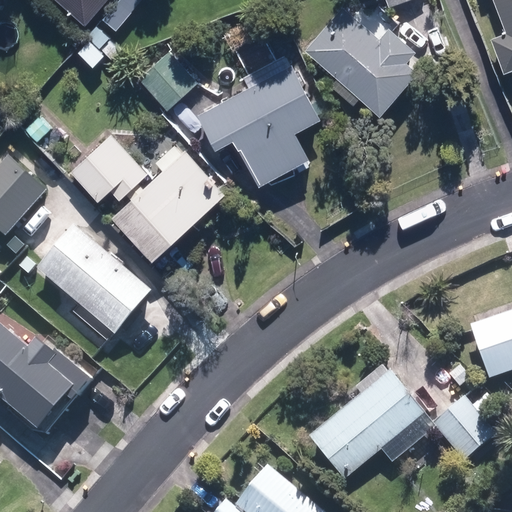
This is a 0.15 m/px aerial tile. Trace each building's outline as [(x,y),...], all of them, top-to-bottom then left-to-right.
[(58,0),(89,25),(109,0),(58,0)] [(511,0),(495,0),(508,31),(493,37),(506,71),(511,68),(511,0)] [(344,5),(306,49),(382,115),(420,71),(408,61),(418,50),(391,26),(381,37),(344,5)] [(199,81),(170,49),(140,76),(168,108),(199,81)] [(323,117),(293,62),(200,112),(219,147),(236,138),(241,147),(242,146),(263,184),(312,157),(298,130),(323,117)] [(149,172),(112,132),(72,169),(109,209),(149,172)] [(157,257),(227,192),(187,149),(117,214),(157,257)] [(49,192),(10,157),(0,167),(0,230),(7,237),(49,192)] [(77,226),(40,269),(118,336),(155,293),(77,226)] [(511,313),(472,327),(490,379),(511,371),(511,313)] [(1,323),(0,324),(0,396),(41,431),(77,388),(52,367),(61,356),(40,339),(31,349),(1,323)] [(473,378),(462,365),(450,375),(461,388),(473,378)] [(391,370),(311,436),(347,479),(427,413),(391,370)] [(501,408),(488,393),(474,406),(487,420),(501,408)] [(474,406),(465,396),(434,424),(466,461),(498,434),(487,420),(474,406)] [(328,511),(271,465),(238,503),(248,511),(328,511)] [(241,511),(227,501),(218,511),(241,511)]
